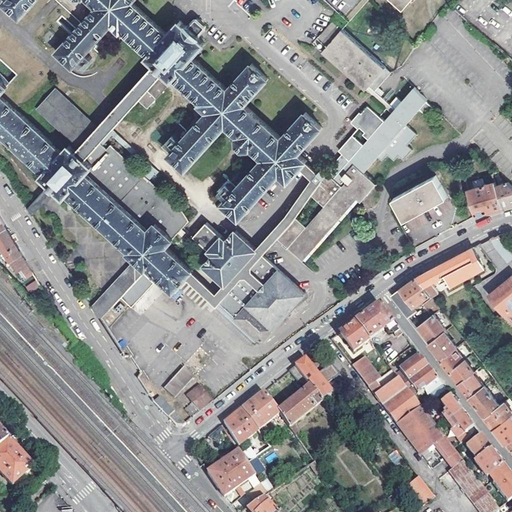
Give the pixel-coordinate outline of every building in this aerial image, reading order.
[(7,0),(3,4),(20,19),(37,0),(54,0),(82,24),(57,53),(74,68),(78,63),(86,54),(112,26),(120,33),(122,31),(149,56),(168,35),(132,3),(134,0),(7,0)] [(361,0),(345,18),(339,25),(343,30),(366,4),(369,0),(388,0),(402,12),(412,0),(361,0)] [(0,1),(0,30),(15,15),(3,4),(0,1)] [(385,100),(380,96),(375,92),(370,87),(366,91),(377,100),(382,104),(392,113),(385,121),(371,109),(368,106),(355,122),(360,126),(365,131),(363,134),(369,139),(366,143),(351,159),(345,154),(328,173),(322,168),(318,173),(312,167),(306,162),(307,161),(299,153),(323,127),(306,112),(282,138),(245,105),(269,79),(252,64),(229,90),(193,58),(206,44),(199,38),(200,37),(199,36),(206,29),(200,24),(196,20),(189,27),(188,26),(187,27),(180,21),(168,35),(149,56),(147,58),(157,66),(96,133),(94,136),(79,153),(70,145),(63,153),(20,113),(2,95),(8,88),(0,80),(0,131),(1,133),(5,136),(3,139),(6,142),(9,140),(45,173),(42,176),(56,189),(65,197),(68,194),(131,251),(129,253),(136,260),(92,308),(100,320),(121,297),(132,307),(155,282),(143,272),(148,266),(175,291),(180,285),(187,277),(212,300),(217,305),(219,302),(236,318),(261,342),(306,294),(263,255),(270,247),(278,237),(304,261),(304,260),(358,199),(361,202),(377,184),(364,173),(378,157),(382,161),(387,155),(394,161),(399,157),(404,161),(413,151),(408,146),(418,136),(406,125),(419,111),(426,117),(434,109),(426,103),(427,102),(413,88),(401,103),(395,97),(389,104),(385,100)] [(315,45),(318,49),(339,25),(333,21),(313,44),(315,45)] [(343,30),(339,25),(318,49),(346,73),(366,91),(370,87),(373,83),(386,69),(343,30)] [(81,71),(91,60),(86,55),(76,67),(81,71)] [(373,83),(370,87),(375,92),(376,90),(378,88),(373,83)] [(97,125),(56,88),(38,107),(80,144),(91,132),(95,135),(98,131),(94,128),(97,125)] [(393,197),(405,219),(429,206),(448,196),(436,174),(393,197)] [(56,189),(51,183),(28,209),(32,216),(56,189)] [(495,183),(468,191),(476,216),(503,208),(496,187),(495,183)] [(511,185),(509,183),(496,187),(503,208),(511,204),(511,185)] [(0,246),(16,272),(21,269),(26,276),(33,272),(0,219),(0,246)] [(493,246),(486,250),(498,270),(511,260),(511,256),(499,235),(489,241),(493,246)] [(484,267),(474,247),(469,250),(417,278),(429,293),(430,295),(437,292),(432,282),(436,279),(438,283),(446,278),(450,285),(484,267)] [(511,324),(511,276),(489,294),(511,325),(511,324)] [(187,277),(180,285),(205,307),(212,300),(187,277)] [(429,293),(417,278),(405,286),(394,294),(393,296),(408,316),(417,310),(413,305),(429,293)] [(25,286),(29,293),(40,287),(36,280),(25,286)] [(431,297),(423,303),(428,308),(432,305),(433,307),(437,304),(431,297)] [(398,338),(403,334),(380,304),(369,313),(356,322),(370,340),(389,326),(398,338)] [(441,309),(418,326),(424,333),(430,342),(446,330),(440,322),(447,316),(441,309)] [(354,352),(370,340),(356,322),(340,334),(354,352)] [(446,330),(430,342),(429,343),(433,348),(441,359),(456,347),(458,346),(448,332),(450,330),(449,328),(446,330)] [(456,347),(441,359),(445,364),(451,371),(466,359),(456,347)] [(401,380),(405,384),(428,366),(423,360),(419,355),(400,369),(406,376),(401,380)] [(405,384),(401,380),(399,377),(382,390),(375,382),(381,378),(365,357),(353,366),(378,398),(398,424),(421,406),(407,388),(405,384)] [(296,367),(322,400),(331,392),(306,359),(296,367)] [(466,359),(451,371),(455,376),(460,383),(475,371),(466,359)] [(321,369),(326,380),(337,375),(333,364),(321,369)] [(419,393),(437,378),(433,372),(428,366),(405,384),(407,388),(412,384),(419,393)] [(304,390),(278,411),(280,415),(290,428),(322,400),(296,367),(290,372),(304,390)] [(193,379),(182,370),(170,383),(163,390),(173,399),(193,379)] [(475,371),(460,383),(465,389),(470,396),(483,386),(475,375),(477,373),(475,371)] [(436,401),(447,392),(442,384),(430,393),(436,401)] [(184,410),(192,418),(213,401),(200,385),(186,397),(192,403),(184,410)] [(483,386),(470,396),(478,406),(485,416),(500,405),(485,385),(483,386)] [(242,410),(259,431),(280,415),(278,411),(264,392),(255,400),(242,410)] [(443,416),(448,423),(463,411),(456,402),(451,396),(441,404),(446,410),(443,412),(445,413),(443,416)] [(153,403),(168,418),(174,412),(159,397),(153,403)] [(500,405),(485,416),(491,423),(495,429),(511,415),(511,409),(505,401),(500,405)] [(453,468),(463,460),(421,406),(398,424),(421,455),(422,454),(423,456),(425,454),(424,453),(434,445),(453,468)] [(233,417),(225,424),(239,446),(259,431),(242,410),(233,417)] [(451,431),(461,444),(469,438),(466,434),(474,427),(468,419),(463,411),(448,423),(453,429),(451,431)] [(183,426),(185,424),(174,412),(168,418),(176,426),(183,426)] [(511,415),(495,429),(501,436),(507,444),(511,440),(511,415)] [(218,430),(221,434),(226,430),(223,425),(218,430)] [(5,434),(0,428),(0,446),(9,439),(5,434)] [(477,460),(492,449),(485,440),(481,435),(467,446),(477,460)] [(349,448),(356,443),(351,437),(345,442),(349,448)] [(9,439),(0,446),(0,473),(12,487),(35,467),(9,439)] [(249,450),(256,459),(272,448),(265,439),(249,450)] [(488,477),(504,465),(498,457),(492,449),(477,460),(475,462),(488,478),(488,477)] [(210,470),(227,496),(256,476),(248,464),(244,457),(239,450),(210,470)] [(393,463),(401,459),(397,450),(389,455),(393,463)] [(248,464),(253,461),(248,454),(244,457),(248,464)] [(481,511),(498,511),(502,510),(463,460),(453,468),(454,469),(460,477),(456,480),(481,511)] [(318,477),(322,473),(315,463),(310,466),(318,477)] [(508,503),(511,500),(511,499),(511,475),(504,465),(488,477),(508,503)] [(460,477),(454,469),(450,472),(456,480),(460,477)] [(408,486),(424,506),(435,498),(419,478),(408,486)] [(389,498),(396,508),(403,503),(395,494),(389,498)] [(265,497),(251,506),(255,511),(278,511),(271,504),(270,502),(265,497)] [(241,511),(242,511),(247,509),(240,501),(238,503),(236,500),(233,503),(241,511)]
